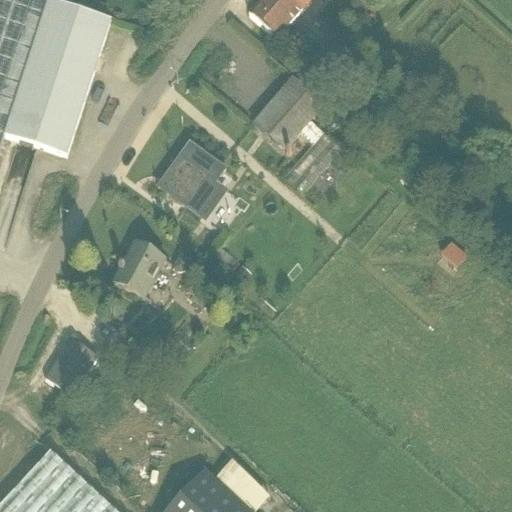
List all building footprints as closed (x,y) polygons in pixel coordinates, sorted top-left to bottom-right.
[(112,26),(48,4),(49,0),(0,0),(0,153),(4,141),(66,162),(112,26)] [(267,0),(249,20),(277,45),(316,0),(267,0)] [(104,20),(108,9),(94,4),(90,16),(104,20)] [(293,83),(253,129),(284,155),(324,109),(293,83)] [(301,140),(311,149),(322,137),(312,128),(301,140)] [(283,184),(301,200),(341,155),(323,139),(283,184)] [(226,173),(203,157),(190,147),(180,160),(158,191),(187,212),(209,182),(216,187),(226,173)] [(164,264),(133,247),(112,285),(144,302),(164,264)] [(452,247),(440,260),(457,274),(468,261),(452,247)] [(181,256),(173,272),(179,276),(186,274),(193,262),(181,256)] [(251,278),(241,269),(234,278),(244,286),(251,278)] [(72,343),(46,384),(72,401),(98,361),(72,343)] [(108,511),(50,459),(0,511),(108,511)] [(172,511),(245,511),(207,475),(172,511)]
